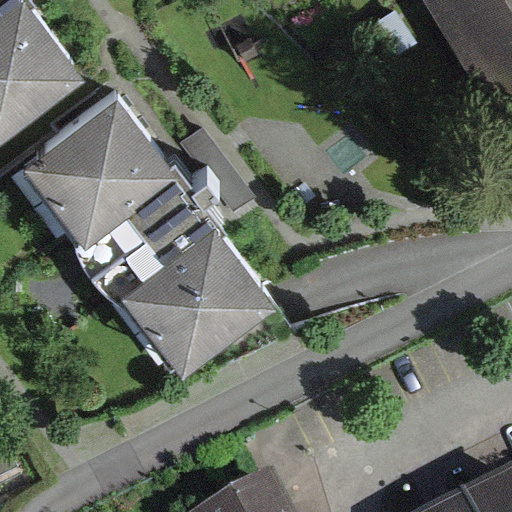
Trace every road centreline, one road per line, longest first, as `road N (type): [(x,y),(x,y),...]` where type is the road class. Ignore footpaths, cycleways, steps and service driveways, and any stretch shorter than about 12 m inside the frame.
road 1 (residential): [(42,511),(511,267)]
road 2 (residential): [(347,511),(339,496),(511,407)]
